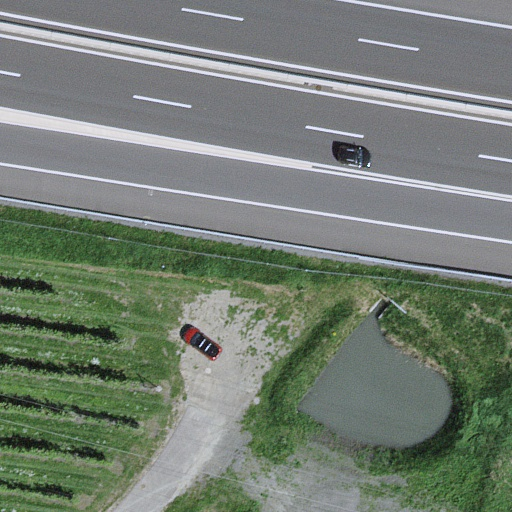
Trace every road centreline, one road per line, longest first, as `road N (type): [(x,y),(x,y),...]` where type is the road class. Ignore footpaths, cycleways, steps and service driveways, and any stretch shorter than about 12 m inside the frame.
road 1 (motorway): [(0,78),(511,168)]
road 2 (motorway): [(0,114),(511,183)]
road 3 (motorway): [(511,60),(157,0)]
road 4 (unclassified): [(138,511),(251,352)]
